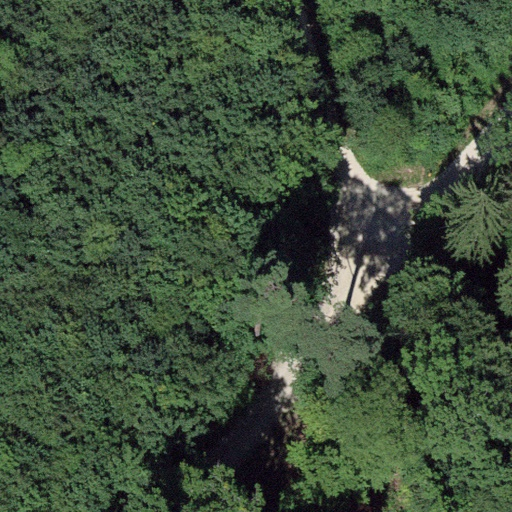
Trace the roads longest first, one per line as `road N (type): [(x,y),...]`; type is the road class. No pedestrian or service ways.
road 1 (track): [(511,122),(175,511)]
road 2 (track): [(349,311),(352,195),(294,0)]
